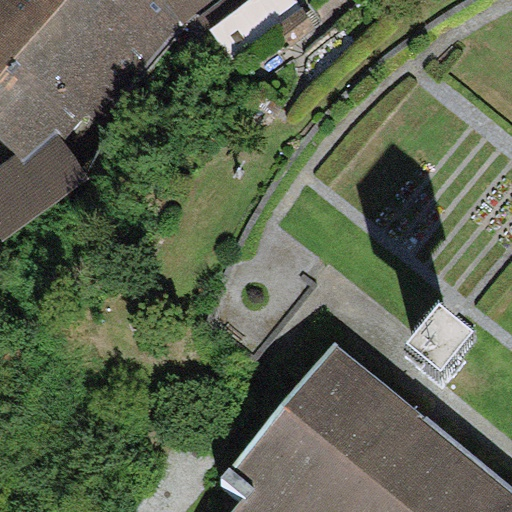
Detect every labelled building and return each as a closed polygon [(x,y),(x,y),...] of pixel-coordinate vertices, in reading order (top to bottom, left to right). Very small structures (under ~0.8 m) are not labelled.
[(165,0),(0,0),(0,143),(19,160),(26,165),(59,139),(88,175),(186,25),(165,0)] [(204,0),(165,0),(186,25),(200,13),(195,7),(204,0)] [(305,10),(298,0),(204,0),(195,7),(200,13),(233,60),(278,28),(305,10)] [(305,10),(278,28),(297,54),(323,35),(305,10)] [(26,165),(19,160),(0,173),(0,238),(4,244),(91,180),(88,175),(59,139),(26,165)] [(511,511),(511,498),(336,353),(225,487),(248,505),(241,511),(511,511)]
